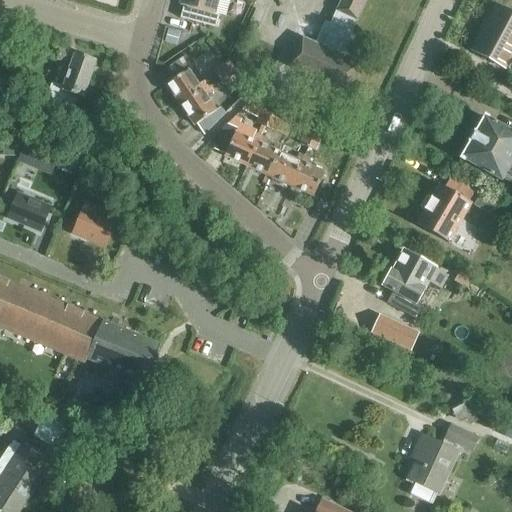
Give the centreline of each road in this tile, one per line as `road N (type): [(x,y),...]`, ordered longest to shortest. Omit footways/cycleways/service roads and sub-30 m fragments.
road 1 (residential): [(281,362),(200,325),(180,291),(138,267),(102,286),(0,244)]
road 2 (residential): [(318,281),(161,132),(139,92),(140,43)]
road 3 (secondary): [(318,281),(444,0)]
road 4 (secondary): [(209,511),(281,362)]
road 5 (residential): [(0,1),(140,43)]
